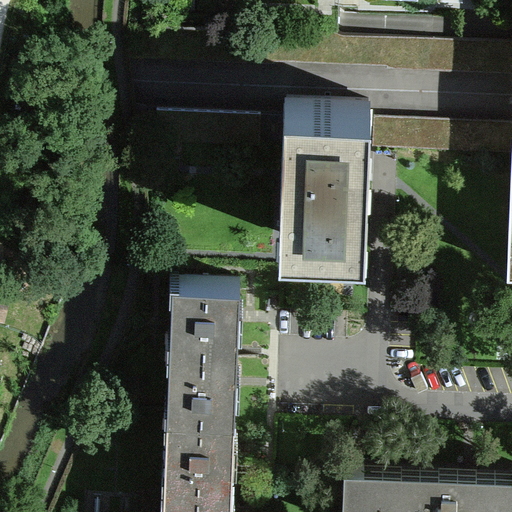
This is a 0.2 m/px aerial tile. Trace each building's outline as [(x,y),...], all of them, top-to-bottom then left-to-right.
[(511,102),(511,117),(511,42),(138,27),(123,37),(125,56),(270,62),(270,60),(385,64),(385,67),(511,72),(511,102)] [(362,240),(362,237),(361,237),(361,218),(363,218),(366,144),(367,119),(365,119),(366,101),(368,101),(368,98),(282,95),(282,98),(284,98),(283,113),(281,113),(280,143),(277,212),(279,212),(278,233),(276,233),(276,236),(362,240)] [(153,137),(153,140),(195,142),(257,144),(257,142),(280,143),(281,113),(133,107),(137,137),(153,137)] [(511,122),(371,117),(370,147),(510,152),(508,193),(511,193),(511,117),(511,122)] [(237,277),(170,274),(167,342),(235,345),(237,300),(237,277)] [(0,283),(0,314),(1,315),(8,285),(0,283)] [(235,345),(167,342),(164,409),(232,412),(234,366),(235,345)] [(162,476),(229,478),(231,433),(232,412),(164,409),(162,476)] [(511,511),(511,470),(341,463),(339,511),(511,511)] [(229,478),(162,476),(160,511),(227,511),(228,500),(229,478)]
